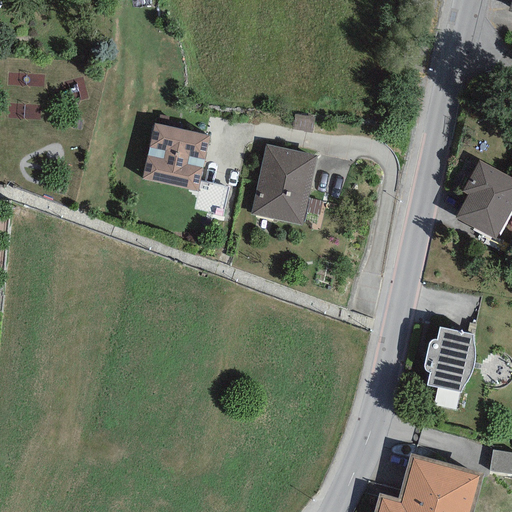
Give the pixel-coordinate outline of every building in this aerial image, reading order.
[(210,136),(153,124),(141,179),(197,192),(200,181),(210,136)] [(317,156),(265,145),(250,214),(302,225),(317,156)] [(511,208),(511,178),(479,161),(462,192),(467,195),(454,218),(495,240),(511,208)] [(229,187),(200,181),(197,192),(193,210),(222,217),(229,187)] [(472,335),(439,328),(437,340),(435,340),(433,340),(432,340),(431,341),(429,343),(424,366),(424,369),(425,370),(427,372),(429,373),(426,386),(460,393),(461,391),(463,386),(466,382),(468,378),(471,372),(473,368),(474,362),(475,353),(474,348),(473,340),(472,335)] [(473,511),(484,474),(410,454),(397,498),(379,493),(373,511),(473,511)]
